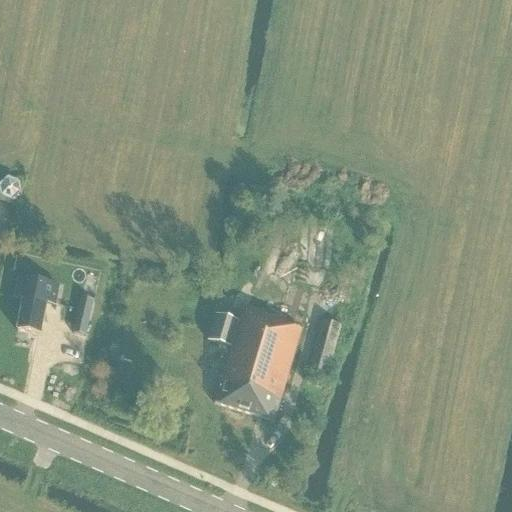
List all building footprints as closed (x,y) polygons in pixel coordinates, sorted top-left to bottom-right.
[(18,280),(15,299),(23,300),(17,332),(41,337),(47,305),(56,307),(59,288),(18,280)] [(81,299),(73,334),(86,337),(94,302),(81,299)] [(214,315),(206,341),(231,349),(228,359),(214,405),(273,424),(301,332),(282,327),(284,321),(263,315),(260,314),(244,309),(242,313),(239,322),(214,315)] [(339,328),(320,323),(306,374),(308,374),(304,385),(320,389),(323,378),(325,379),(339,328)] [(219,365),(222,351),(209,349),(206,362),(219,365)]
